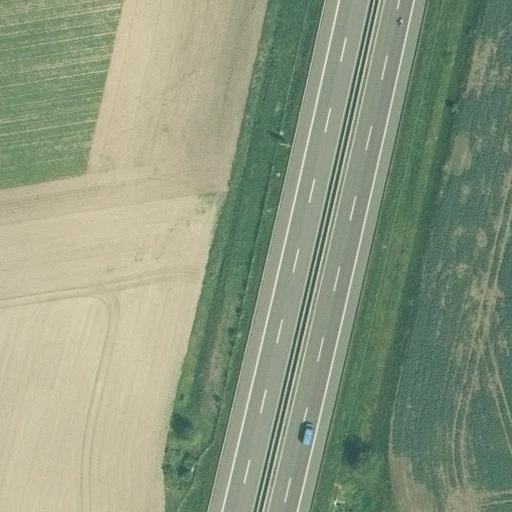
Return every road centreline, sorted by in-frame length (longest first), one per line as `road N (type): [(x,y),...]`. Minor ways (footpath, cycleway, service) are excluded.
road 1 (motorway): [(353,0),(232,511)]
road 2 (motorway): [(278,511),(398,0)]
